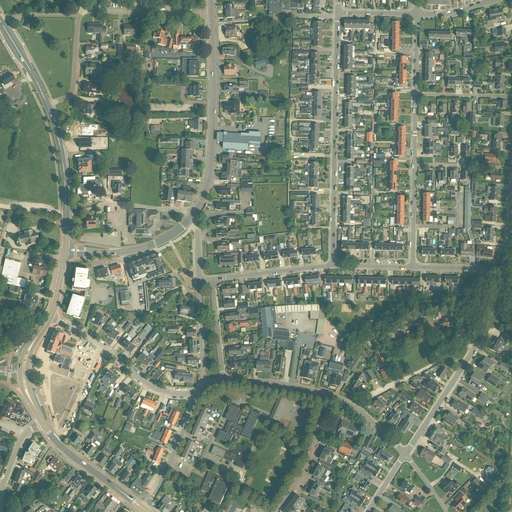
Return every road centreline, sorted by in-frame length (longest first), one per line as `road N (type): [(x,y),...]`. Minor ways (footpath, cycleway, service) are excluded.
road 1 (residential): [(332,265),(337,13)]
road 2 (residential): [(404,454),(467,359),(503,275)]
road 3 (secondary): [(192,214),(211,163),(211,13)]
road 4 (track): [(352,405),(511,318)]
road 5 (primary): [(147,511),(64,450),(42,422)]
road 6 (residential): [(198,394),(153,387),(81,333)]
road 7 (secondary): [(65,249),(139,249),(189,219)]
road 8 (residential): [(274,511),(309,461),(326,394)]
road 9 (residential): [(65,214),(104,204),(192,214)]
road 10 (residential): [(83,10),(211,13)]
road 11 (residential): [(146,505),(198,394)]
road 12 (residential): [(332,265),(211,279)]
